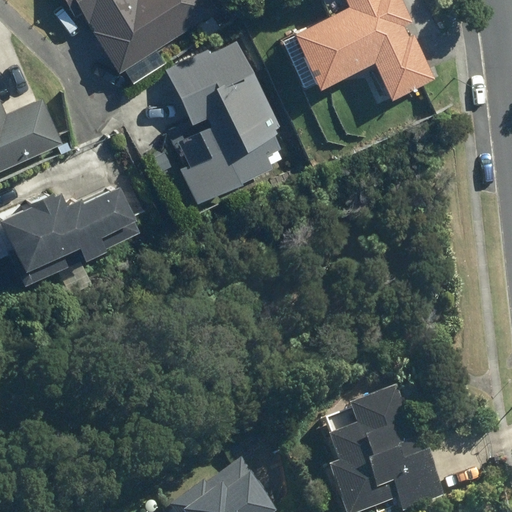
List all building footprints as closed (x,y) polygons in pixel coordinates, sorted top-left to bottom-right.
[(79,31),(104,73),(208,10),(202,0),(53,0),(62,15),(69,11),(75,23),(77,21),(82,30),(79,31)] [(345,0),(347,4),(294,30),(320,86),(373,61),(390,98),(434,77),(412,32),(407,35),(402,24),(411,20),(400,0),(345,0)] [(264,158),(227,50),(146,78),(183,185),(264,158)] [(0,96),(0,167),(60,146),(36,83),(0,96)] [(0,231),(17,271),(116,229),(99,189),(0,231)] [(421,448),(396,382),(347,401),(355,421),(326,432),(336,459),(327,463),(346,511),(356,511),(402,494),(408,509),(450,493),(431,445),(421,448)] [(264,511),(270,508),(233,455),(196,481),(193,478),(159,503),(165,511),(264,511)]
